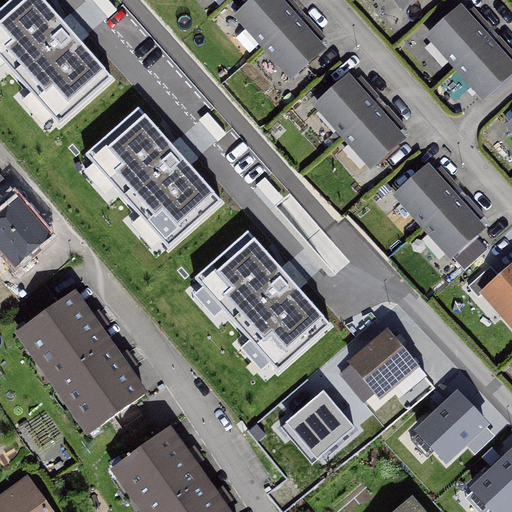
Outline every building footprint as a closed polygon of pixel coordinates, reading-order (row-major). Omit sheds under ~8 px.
[(41,0),(12,0),(0,11),(0,58),(59,126),(112,79),(41,0)] [(265,46),(295,20),(282,6),(289,0),(256,0),(238,17),(265,46)] [(460,10),(430,37),(457,67),(487,40),(474,26),(482,20),(473,9),(465,16),(460,10)] [(291,76),(321,50),(316,44),(324,37),(315,27),(307,34),(295,20),(265,46),(291,76)] [(511,53),(507,47),(499,54),(487,40),(457,67),(484,96),(511,71),(511,68),(508,64),(511,60),(511,53)] [(345,136),(375,109),(362,96),(370,89),(360,78),(353,85),(348,80),(318,106),(345,136)] [(138,109),(86,156),(169,250),(221,203),(138,109)] [(394,117),(387,123),(375,109),(345,136),(371,166),(401,139),(396,134),(404,127),(394,117)] [(398,196),(424,226),(454,199),(442,185),(450,179),(440,168),(433,175),(428,169),(398,196)] [(0,252),(4,249),(15,262),(45,237),(34,225),(8,196),(0,203),(0,252)] [(467,213),(454,199),(424,226),(451,255),(481,229),(476,223),(483,217),(474,206),(467,213)] [(248,233),(195,279),(278,373),(330,327),(248,233)] [(511,267),(501,278),(491,267),(468,286),(478,298),(484,293),(511,324),(511,267)] [(106,345),(96,331),(108,323),(100,311),(88,319),(71,295),(22,329),(58,380),(106,345)] [(426,377),(389,333),(350,365),(376,395),(392,382),(403,395),(426,377)] [(106,345),(58,380),(94,431),(142,396),(125,372),(137,363),(129,352),(117,360),(106,345)] [(355,429),(323,392),(291,420),(322,456),(355,429)] [(485,426),(457,396),(419,432),(447,462),(485,426)] [(183,455),(166,431),(130,456),(129,455),(127,456),(128,457),(117,465),(150,511),(158,511),(202,481),(192,467),(206,457),(198,446),(183,455)] [(508,511),(511,509),(511,454),(474,490),(494,511),(508,511)] [(49,511),(27,481),(0,500),(0,511),(49,511)] [(212,496),(202,481),(158,511),(223,511),(220,507),(234,498),(226,486),(212,496)]
